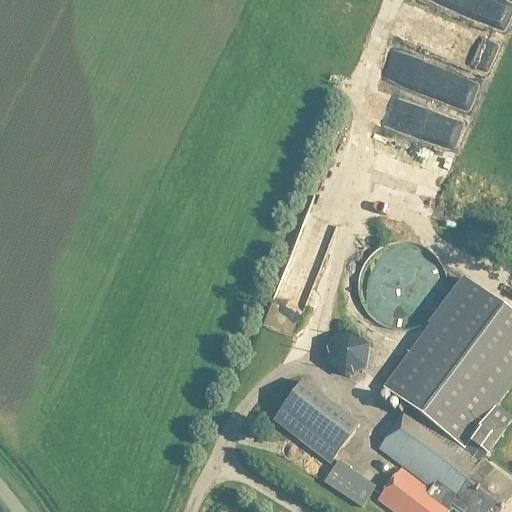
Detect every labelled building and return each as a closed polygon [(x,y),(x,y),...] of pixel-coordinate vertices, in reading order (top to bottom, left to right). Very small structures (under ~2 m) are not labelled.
[(353,47),(338,38),(326,57),(341,66),(353,47)] [(422,171),(414,170),(417,152),(405,150),(399,185),(419,189),(422,171)] [(439,191),(440,157),(417,157),(416,169),(423,169),(422,191),(439,191)] [(511,316),(465,281),(415,348),(383,392),(409,411),(379,452),(402,469),(394,479),(438,511),(449,511),(452,508),(457,511),(503,511),(511,501),(511,486),(480,463),(511,420),(494,407),(511,383),(511,316)] [(264,320),(290,326),(297,298),(271,291),(264,320)] [(345,374),(360,363),(344,341),(329,352),(345,374)] [(272,422),(329,466),(359,428),(302,384),(272,422)] [(361,511),(374,490),(337,465),(323,486),(361,511)] [(389,511),(433,511),(392,481),(376,502),(389,511)]
